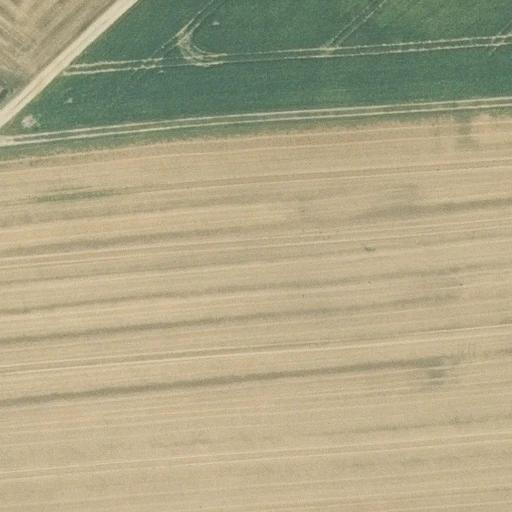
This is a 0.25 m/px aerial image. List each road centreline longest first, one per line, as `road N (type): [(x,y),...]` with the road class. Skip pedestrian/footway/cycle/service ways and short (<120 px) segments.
road 1 (track): [(0,147),(511,103)]
road 2 (track): [(0,114),(125,0)]
